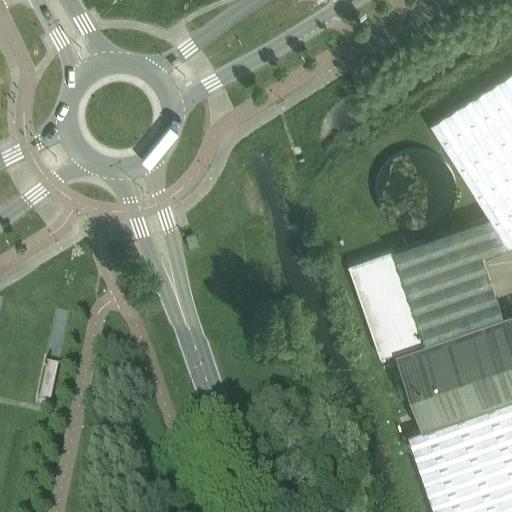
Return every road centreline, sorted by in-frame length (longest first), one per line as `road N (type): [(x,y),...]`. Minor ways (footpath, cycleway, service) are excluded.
road 1 (unclassified): [(172,281),(248,511)]
road 2 (secondary): [(172,107),(353,0)]
road 3 (secondary): [(261,0),(152,72)]
road 4 (unclassified): [(117,170),(144,243),(172,281)]
road 5 (unclassified): [(172,281),(170,233),(150,160)]
